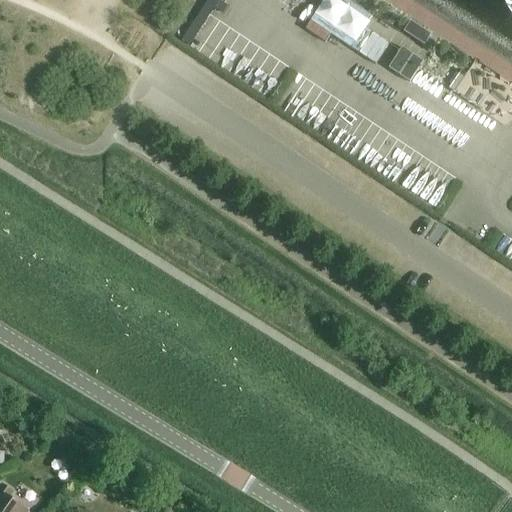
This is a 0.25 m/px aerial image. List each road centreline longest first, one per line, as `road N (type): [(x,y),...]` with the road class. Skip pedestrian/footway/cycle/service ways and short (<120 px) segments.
road 1 (residential): [(511,402),(110,132)]
road 2 (residential): [(289,511),(0,331)]
